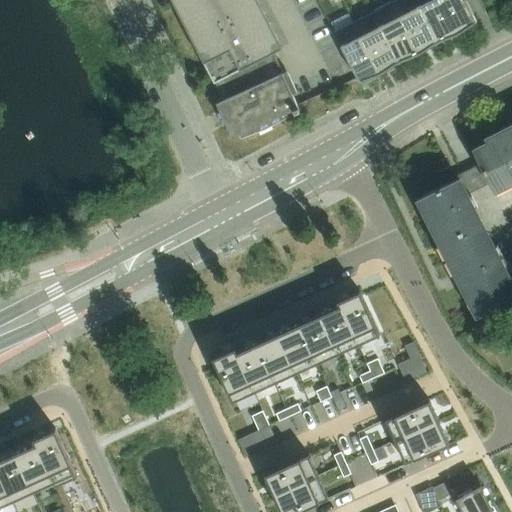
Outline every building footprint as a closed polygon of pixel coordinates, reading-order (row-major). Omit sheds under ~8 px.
[(171,0),(214,82),(273,52),(282,47),(257,0),(171,0)] [(415,0),(395,0),(392,2),(418,53),(419,53),(435,43),(434,42),(436,41),(415,0)] [(457,34),(439,0),(415,0),(436,41),(439,40),(457,34)] [(473,22),(476,21),(465,0),(439,0),(457,34),(473,23),(473,22)] [(418,53),(392,2),(373,12),(398,61),(400,59),(400,60),(418,53),(418,54),(419,53),(418,53)] [(373,12),(354,22),(380,73),(396,62),(398,61),(373,12)] [(380,73),(354,22),(334,32),(359,81),(362,79),(362,80),(380,73)] [(273,52),(214,82),(225,98),(216,102),(232,137),(239,134),(240,138),(299,110),(292,94),(296,91),(287,71),(283,73),(282,72),(273,52)] [(495,191),(511,182),(511,124),(485,138),(487,142),(474,148),(495,191)] [(511,283),(459,177),(455,180),(417,198),(475,315),(511,296),(511,283)] [(359,290),(337,300),(339,305),(357,344),(379,334),(359,290)] [(339,305),(319,314),(337,354),(357,344),(339,305)] [(319,314),(298,324),(316,363),(337,354),(319,314)] [(298,324),(277,333),(295,372),(316,363),(298,324)] [(277,333),(257,343),(274,382),(295,372),(277,333)] [(412,359),(419,356),(413,342),(405,345),(412,359)] [(257,343),(236,352),(254,391),(274,382),(257,343)] [(234,347),(212,357),(232,401),(254,391),(236,352),(234,347)] [(380,366),(370,371),(373,378),(384,373),(380,366)] [(370,371),(359,376),(362,383),(373,378),(370,371)] [(339,385),(328,390),(331,397),(342,392),(339,385)] [(328,390),(317,395),(320,402),(331,397),(328,390)] [(430,398),(386,418),(396,440),(440,420),(430,398)] [(297,404),(286,409),(290,416),(301,411),(297,404)] [(286,409),(276,414),(279,421),(290,416),(286,409)] [(266,418),(255,423),(258,430),(269,425),(266,418)] [(440,420),(396,440),(406,462),(450,442),(440,420)] [(55,428),(33,438),(36,443),(54,482),(75,472),(55,428)] [(369,439),(362,442),(367,453),(374,450),(369,439)] [(36,443),(15,452),(33,492),(54,482),(36,443)] [(374,450),(367,453),(372,464),(379,461),(374,450)] [(15,452),(0,458),(0,474),(12,501),(33,492),(15,452)] [(309,453),(264,473),(274,495),(319,475),(309,453)] [(346,454),(335,459),(338,466),(349,461),(346,454)] [(349,461),(338,466),(341,473),(352,468),(349,461)] [(0,474),(0,506),(12,501),(0,474)] [(319,475),(274,495),(281,511),(295,511),(329,496),(319,475)] [(434,486),(439,498),(448,494),(443,482),(434,486)] [(462,511),(495,511),(480,484),(455,498),(462,511)]
